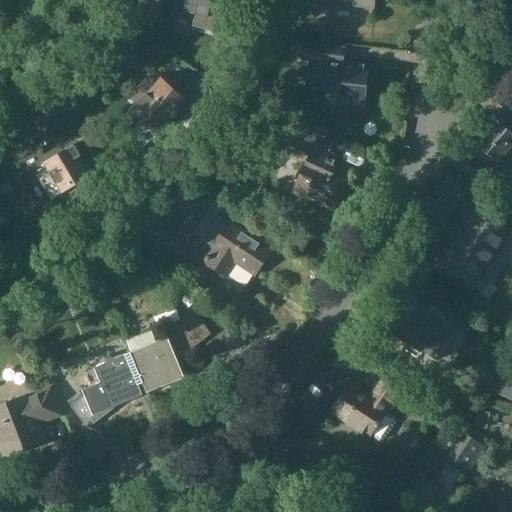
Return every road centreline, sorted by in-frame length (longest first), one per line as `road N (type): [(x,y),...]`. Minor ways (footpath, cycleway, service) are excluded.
road 1 (residential): [(108,479),(228,419),(272,381),(312,340),(370,255),(422,161)]
road 2 (residential): [(0,151),(91,82),(147,0)]
road 3 (residential): [(318,511),(108,479)]
road 4 (residential): [(422,161),(431,0)]
road 5 (residential): [(422,161),(511,56)]
